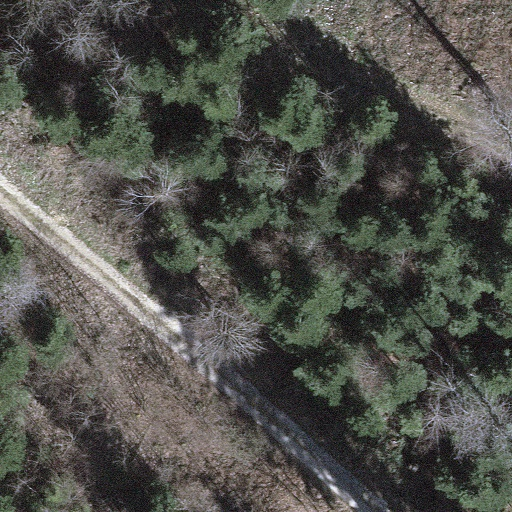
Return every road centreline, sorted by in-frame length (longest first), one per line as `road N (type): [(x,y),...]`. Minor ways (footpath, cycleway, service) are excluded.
road 1 (track): [(0,186),(69,232),(399,511)]
road 2 (track): [(288,0),(511,130)]
